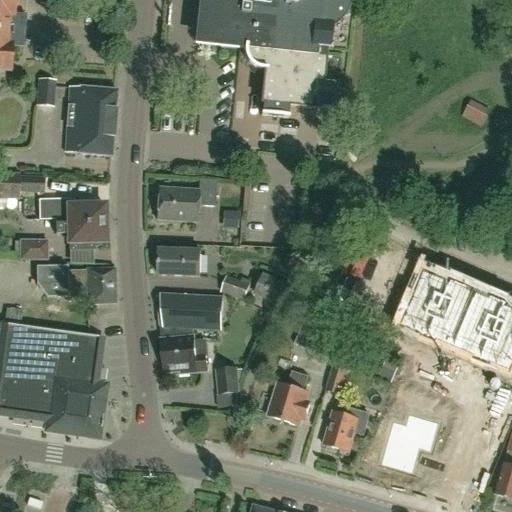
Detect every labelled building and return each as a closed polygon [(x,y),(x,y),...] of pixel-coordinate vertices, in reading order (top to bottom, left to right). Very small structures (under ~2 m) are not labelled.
[(0,0),(0,70),(10,71),(11,47),(24,48),(24,33),(26,16),(13,15),(14,0),(0,0)] [(198,0),(194,46),(234,49),(244,50),(245,58),(249,65),(252,67),(256,70),(264,71),(260,104),(262,104),(261,117),(287,119),(289,107),(319,110),(320,107),(328,108),(328,109),(330,109),(332,85),(322,84),(325,58),(326,51),(330,51),(333,23),(336,21),(340,16),(343,11),(345,6),(346,0),(198,0)] [(52,108),(54,82),(38,81),(36,107),(52,108)] [(112,157),(117,92),(69,88),(64,154),(112,157)] [(491,114),(471,104),(463,119),(483,130),(491,114)] [(0,199),(19,200),(19,193),(20,177),(20,174),(0,173),(0,199)] [(20,177),(19,193),(44,194),(44,178),(20,177)] [(198,206),(215,207),(217,182),(199,180),(198,192),(159,189),(157,220),(197,223),(198,206)] [(39,200),(39,220),(55,220),(55,235),(68,235),(68,248),(69,248),(69,251),(93,251),(93,243),(105,243),(105,239),(108,237),(108,228),(105,226),(105,222),(108,220),(107,211),(104,209),(104,206),(84,206),(74,206),(74,199),(54,199),(44,200),(39,200)] [(19,241),(19,242),(15,242),(14,254),(19,255),(19,261),(35,262),(48,262),(48,241),(19,241)] [(201,276),(201,252),(159,251),(159,276),(201,276)] [(67,272),(67,267),(36,268),(36,286),(44,295),(46,299),(86,298),(86,306),(115,305),(114,271),(86,271),(86,272),(67,272)] [(255,295),(291,312),(299,293),(263,277),(255,295)] [(245,301),(250,286),(226,278),(225,283),(221,293),(245,301)] [(220,332),(222,299),(161,296),(161,297),(157,298),(159,328),(163,328),(193,329),(220,332)] [(511,335),(420,301),(398,360),(509,401),(511,391),(511,335)] [(303,322),(293,345),(332,361),(341,337),(303,322)] [(100,348),(101,338),(3,325),(0,348),(0,414),(10,416),(10,417),(48,422),(47,431),(97,438),(104,388),(96,386),(101,348),(100,348)] [(193,329),(163,328),(165,341),(161,342),(163,373),(178,373),(178,376),(196,375),(196,374),(208,374),(206,357),(207,357),(206,341),(193,341),(193,329)] [(341,396),(350,366),(335,362),(326,392),(341,396)] [(218,396),(238,394),(236,370),(215,372),(218,396)] [(306,421),(310,405),(304,403),(307,393),(302,392),(306,378),(292,374),(288,388),(278,385),(268,418),(272,419),(272,423),(279,426),(282,423),(297,427),(299,419),(301,420),(306,421)] [(324,447),(328,448),(327,451),(336,454),(337,450),(349,453),(355,433),(364,435),(369,416),(348,410),(346,416),(334,413),(324,447)] [(396,417),(381,454),(407,464),(417,440),(428,445),(437,422),(411,412),(408,421),(396,417)] [(460,434),(445,471),(471,481),(481,458),(492,463),(501,440),(475,430),(472,439),(460,434)] [(511,430),(499,480),(500,480),(496,496),(505,499),(506,502),(511,503),(511,430)]
